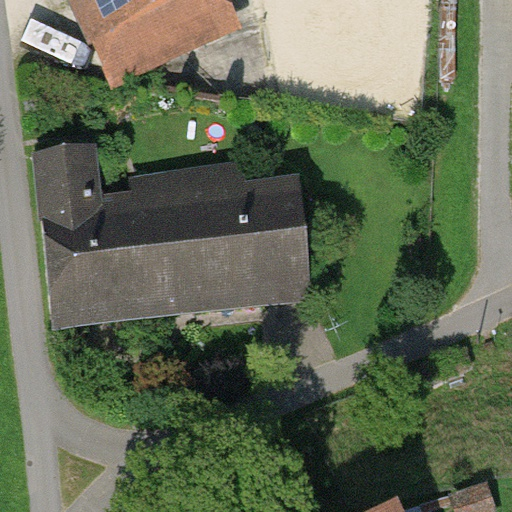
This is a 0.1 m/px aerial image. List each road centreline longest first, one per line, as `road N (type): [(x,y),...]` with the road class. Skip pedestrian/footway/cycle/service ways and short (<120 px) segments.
road 1 (residential): [(511,299),(162,464)]
road 2 (unclassified): [(0,122),(31,418)]
road 3 (residential): [(31,418),(162,464)]
